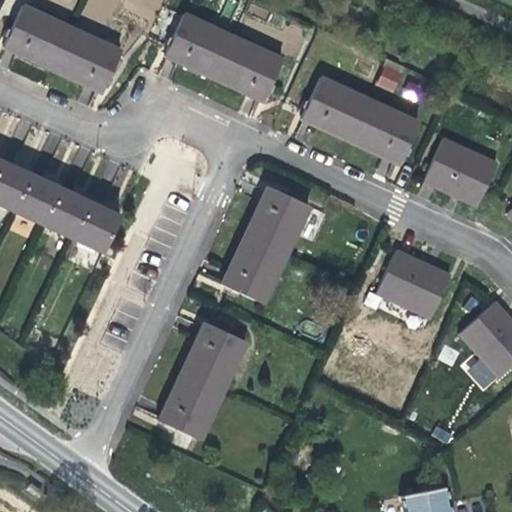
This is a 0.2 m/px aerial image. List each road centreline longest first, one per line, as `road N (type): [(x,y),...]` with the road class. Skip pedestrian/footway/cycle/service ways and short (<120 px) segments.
road 1 (residential): [(208,195),(75,476)]
road 2 (residential): [(238,130),(494,250),(511,270)]
road 3 (residential): [(95,141),(165,95),(238,130)]
road 4 (residential): [(95,141),(208,195)]
